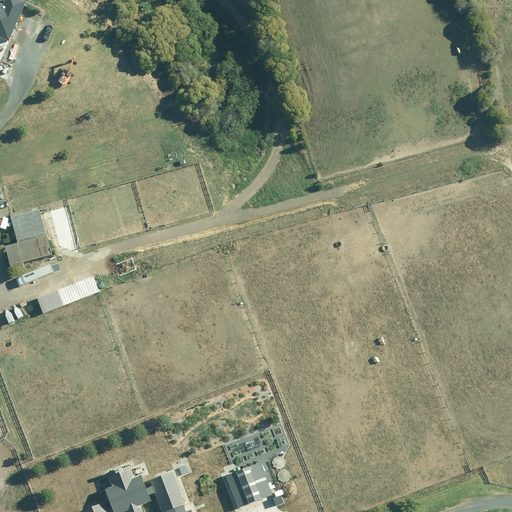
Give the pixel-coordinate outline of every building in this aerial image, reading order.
[(0,37),(13,43),(30,5),(19,0),(10,0),(8,7),(0,3),(0,37)] [(20,243),(7,247),(13,270),(26,267),(25,263),(53,255),(41,210),(13,217),(20,243)] [(262,464),(228,476),(240,508),(274,495),(262,464)] [(115,487),(109,489),(115,511),(125,511),(129,511),(144,511),(143,505),(153,502),(145,476),(136,478),(134,470),(112,476),(115,487)] [(155,480),(165,511),(195,511),(193,511),(188,511),(175,473),(155,480)]
